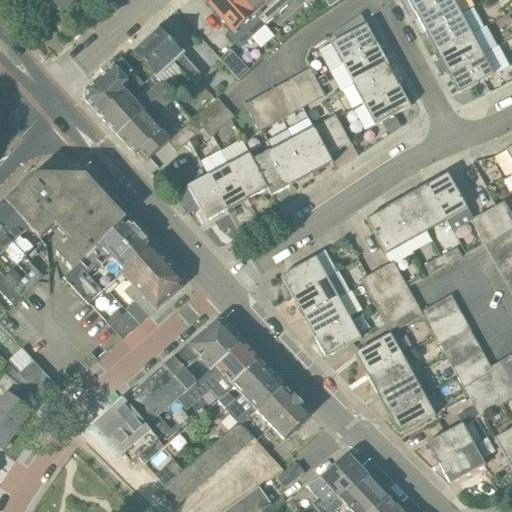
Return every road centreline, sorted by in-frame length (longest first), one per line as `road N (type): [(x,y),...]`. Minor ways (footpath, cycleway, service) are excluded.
road 1 (tertiary): [(437,511),(220,287)]
road 2 (residential): [(15,511),(87,403),(220,287)]
road 3 (residential): [(220,287),(400,168),(455,141)]
road 4 (tertiary): [(220,287),(50,100)]
road 5 (residential): [(455,141),(377,0)]
road 6 (residential): [(46,96),(153,0)]
